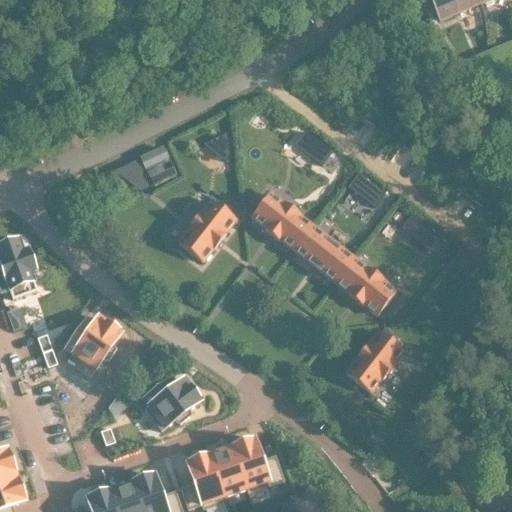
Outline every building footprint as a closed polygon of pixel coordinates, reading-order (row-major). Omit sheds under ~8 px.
[(428,0),(439,26),(480,8),(498,0),(428,0)] [(496,41),(484,46),(488,55),(500,50),(496,41)] [(470,52),(458,57),(462,67),(474,61),(470,52)] [(330,155),(303,134),(292,148),(319,169),(330,155)] [(225,136),(201,147),(222,164),(227,158),(225,136)] [(160,151),(159,152),(139,161),(144,172),(165,163),(160,151)] [(166,166),(159,169),(145,175),(152,189),(172,179),(166,166)] [(382,197),(356,176),(345,189),(372,210),(382,197)] [(269,239),(279,225),(290,212),(269,195),(248,222),(269,239)] [(190,225),(204,235),(218,246),(235,224),(207,203),(190,225)] [(311,228),(290,212),(279,225),(269,239),(290,255),(300,242),(311,228)] [(399,231),(425,252),(436,239),(409,218),(399,231)] [(201,268),(218,246),(204,235),(190,225),(174,246),(201,268)] [(311,228),(300,242),(290,255),(311,272),(332,245),(311,228)] [(0,289),(5,288),(8,297),(32,288),(26,270),(31,269),(23,247),(18,249),(14,237),(10,239),(9,234),(0,237),(0,289)] [(353,261),(332,245),(311,272),(332,288),(342,275),(353,261)] [(353,261),(342,275),(332,288),(353,305),(374,277),(353,261)] [(395,294),(374,277),(353,305),(374,321),(395,294)] [(79,326),(62,351),(69,357),(64,364),(86,380),(99,362),(104,364),(113,352),(109,347),(117,336),(114,334),(117,330),(105,322),(103,326),(95,320),(87,332),(79,326)] [(375,334),(359,355),(386,376),(403,355),(375,334)] [(44,341),(36,344),(40,356),(48,353),(44,341)] [(48,353),(40,356),(45,368),(52,365),(48,353)] [(342,377),(369,398),(386,376),(359,355),(342,377)] [(164,383),(139,401),(145,409),(141,412),(158,433),(171,423),(176,426),(188,417),(186,412),(197,404),(180,382),(169,390),(164,383)] [(63,419),(72,444),(83,440),(89,432),(78,425),(65,416),(63,419)] [(105,431),(98,434),(102,445),(109,443),(105,431)] [(231,450),(229,450),(244,492),(264,485),(266,490),(281,484),(273,459),(259,464),(252,443),(248,444),(247,440),(230,446),(231,450)] [(229,450),(206,459),(221,500),(244,492),(229,450)] [(0,482),(13,478),(4,452),(0,453),(0,482)] [(191,488),(178,493),(184,511),(188,511),(199,508),(199,511),(202,511),(223,505),(221,500),(206,459),(184,466),(191,488)] [(13,478),(0,482),(0,511),(10,511),(9,509),(22,504),(13,478)] [(152,478),(129,486),(138,511),(178,511),(173,495),(159,499),(152,478)] [(138,511),(129,486),(106,494),(112,511),(138,511)] [(87,511),(112,511),(106,494),(104,495),(103,490),(86,496),(87,501),(84,502),(87,511)]
